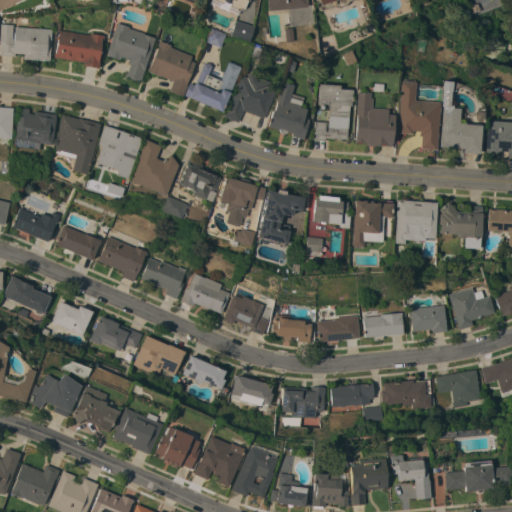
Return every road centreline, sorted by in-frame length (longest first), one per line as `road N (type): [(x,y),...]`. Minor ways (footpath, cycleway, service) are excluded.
road 1 (residential): [(511,333),(435,358),(308,366),(213,343),(0,257)]
road 2 (tertiary): [(511,181),(285,164),(107,99),(0,80)]
road 3 (residential): [(224,511),(0,425)]
